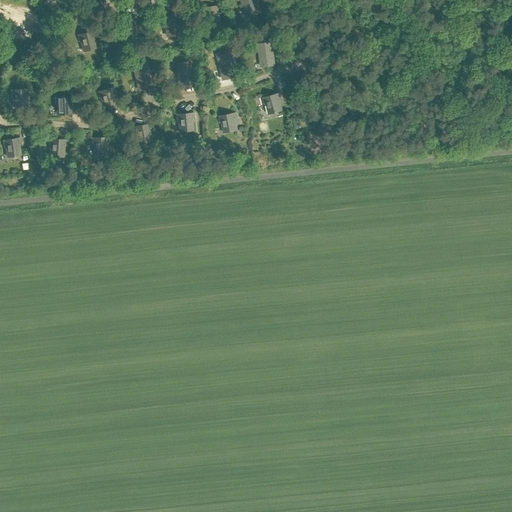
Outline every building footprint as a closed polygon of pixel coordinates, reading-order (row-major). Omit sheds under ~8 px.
[(251,16),(260,12),(255,0),(241,0),(244,6),(248,17),(251,16)] [(217,6),(204,8),(205,16),(206,16),(207,28),(210,27),(220,26),(217,6)] [(176,14),(164,16),(165,24),(167,36),(170,36),(180,34),(176,14)] [(134,17),(122,18),(122,26),(123,38),(125,38),(136,37),(134,17)] [(76,35),(77,36),(78,42),(81,41),(81,44),(82,44),(83,51),(87,50),(96,48),(93,37),(95,36),(94,31),(76,35)] [(260,56),(261,66),(264,66),(274,65),(271,43),(259,44),(260,56)] [(222,80),(225,79),(235,78),(230,53),(218,56),(220,70),(221,70),(222,80)] [(189,62),(176,63),(178,78),(180,88),(182,87),(182,88),(192,86),(189,62)] [(134,66),(137,80),(139,90),(142,89),(142,90),(151,87),(146,63),(134,66)] [(97,92),(97,93),(99,99),(101,98),(102,101),(104,107),(108,106),(108,107),(117,104),(113,93),(116,92),(114,87),(97,92)] [(10,90),(11,97),(13,97),(13,99),(14,107),(17,106),(17,107),(27,106),(26,95),(29,94),(28,89),(10,90)] [(279,93),(262,98),(262,99),(264,105),(266,104),(267,107),(269,114),(272,113),(282,110),(279,99),(281,99),(279,93)] [(71,114),(70,102),(72,102),(72,96),(54,98),(54,105),(57,104),(57,107),(58,114),(61,114),(71,114)] [(176,114),(176,115),(176,121),(179,121),(179,124),(180,131),(183,131),(192,130),(192,119),(194,118),(193,113),(176,114)] [(236,113),(218,116),(218,117),(220,123),(222,123),(223,125),(224,132),(227,132),(237,130),(235,119),(237,118),(236,113)] [(149,129),(151,129),(150,123),(132,127),(134,134),(136,133),(137,136),(138,143),(141,142),(151,141),(149,129)] [(109,137),(91,138),(91,139),(91,145),(94,145),(94,148),(94,155),(98,155),(108,154),(107,143),(109,143),(109,137)] [(20,138),(2,141),(3,147),(6,147),(6,150),(7,157),(11,156),(20,155),(18,144),(21,143),(20,138)] [(49,139),(48,146),(51,146),(50,149),(50,156),(53,156),(63,157),(64,145),(66,146),(67,140),(49,139)]
